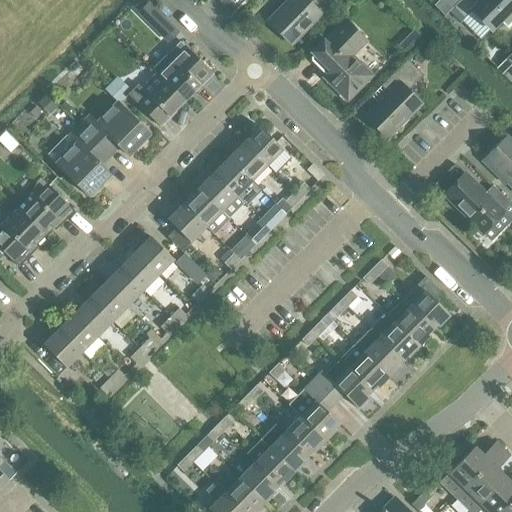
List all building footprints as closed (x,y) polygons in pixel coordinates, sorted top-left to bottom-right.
[(289,43),(319,13),(309,3),(311,0),(290,0),(269,22),(289,43)] [(511,0),(459,0),(453,6),(464,17),(471,10),(490,30),(499,20),(506,27),(511,21),(511,0)] [(148,17),(161,30),(171,40),(179,32),(156,9),(148,17)] [(365,41),(345,20),(325,41),(323,39),(311,52),(329,70),(323,76),(346,99),(370,75),(350,55),(365,41)] [(167,55),(152,70),(156,74),(183,100),(211,73),(180,42),(167,55)] [(496,68),(502,74),(511,65),(511,51),(505,59),(496,68)] [(385,137),(420,102),(408,91),(423,75),(406,59),(380,86),(388,94),(365,118),(385,137)] [(119,95),(130,83),(118,73),(107,86),(119,95)] [(137,85),(128,95),(159,125),(183,100),(156,74),(141,89),(137,85)] [(106,152),(107,152),(115,143),(129,156),(150,135),(117,102),(97,122),(90,115),(80,126),(106,152)] [(111,156),(107,152),(106,152),(80,126),(70,135),(77,142),(56,163),(89,196),(111,174),(102,166),(111,156)] [(259,126),(243,142),(266,164),(281,148),(259,126)] [(511,186),(511,142),(506,137),(484,159),(511,186)] [(243,142),(228,157),(251,180),(266,164),(243,142)] [(228,157),(212,173),(242,202),(248,197),(241,190),(251,180),(228,157)] [(436,184),(443,190),(465,166),(457,159),(436,184)] [(212,173),(197,189),(220,211),(228,218),(237,207),(242,202),(212,173)] [(511,218),(511,205),(498,192),(490,200),(463,173),(442,195),(481,234),(502,213),(510,220),(511,218)] [(32,193),(16,209),(40,233),(55,218),(61,224),(74,211),(40,177),(36,181),(32,193)] [(294,191),(301,198),(310,189),(303,182),(294,191)] [(197,189),(182,204),(204,227),(220,211),(197,189)] [(291,208),(301,198),(294,191),(284,201),(291,208)] [(174,228),(166,236),(181,251),(189,242),(204,227),(182,204),(166,220),(174,228)] [(275,204),(260,220),(263,223),(270,229),(279,220),(285,214),(275,204)] [(0,256),(4,253),(18,267),(31,254),(25,248),(40,233),(16,209),(0,225),(0,224),(0,256)] [(260,220),(245,235),(254,244),(260,239),(270,229),(263,223),(260,220)] [(245,235),(229,251),(232,254),(239,260),(248,250),(254,244),(245,235)] [(134,253),(157,275),(173,259),(150,237),(134,253)] [(141,291),(157,275),(134,253),(119,269),(141,291)] [(232,254),(223,263),(230,269),(239,260),(232,254)] [(370,269),(377,276),(387,266),(380,259),(370,269)] [(126,306),(141,291),(119,269),(103,284),(126,306)] [(368,285),(377,276),(370,269),(362,278),(368,285)] [(424,276),(401,300),(431,329),(436,324),(439,325),(449,315),(433,299),(440,292),(424,276)] [(112,320),(126,306),(103,284),(90,298),(112,320)] [(197,302),(207,293),(200,286),(190,296),(197,302)] [(340,300),(347,306),(356,296),(350,290),(340,300)] [(96,336),(112,320),(90,298),(74,314),(96,336)] [(338,315),(347,306),(340,300),(331,309),(338,315)] [(386,314),(386,315),(393,322),(394,321),(418,346),(427,337),(427,334),(431,329),(401,300),(386,314)] [(170,316),(177,323),(185,314),(179,308),(170,316)] [(82,351),(96,336),(74,314),(59,329),(82,351)] [(166,333),(177,323),(170,316),(160,327),(166,333)] [(310,330),(317,336),(326,327),(320,321),(310,330)] [(393,322),(378,337),(401,359),(406,355),(409,355),(418,346),(394,321),(393,322)] [(369,328),(354,344),(363,352),(388,377),(397,368),(396,364),(401,359),(378,337),(369,328)] [(66,367),(82,351),(59,329),(44,345),(66,367)] [(307,346),(317,336),(310,330),(301,340),(307,346)] [(139,348),(145,355),(155,345),(148,339),(139,348)] [(354,344),(339,359),(348,368),(371,390),(376,385),(379,386),(388,377),(363,352),(354,344)] [(136,364),(145,355),(139,348),(130,357),(136,364)] [(321,370),(311,379),(335,403),(343,394),(357,408),(367,398),(366,395),(371,390),(348,368),(339,359),(324,374),(321,370)] [(275,379),(284,369),(277,363),(268,373),(275,379)] [(109,377),(116,384),(124,376),(118,369),(109,377)] [(106,395),(116,384),(109,377),(99,388),(106,395)] [(311,379),(287,404),(300,416),(325,441),(335,432),(335,428),(339,424),(326,411),(335,403),(311,379)] [(246,395),(253,401),(262,391),(256,385),(246,395)] [(244,410),(253,401),(246,395),(237,404),(244,410)] [(215,426),(222,432),(232,422),(225,415),(215,426)] [(300,416),(284,432),(307,455),(312,450),(316,450),(325,441),(300,416)] [(276,424),(261,439),(269,447),(294,472),(304,462),(303,459),(307,455),(284,432),(276,424)] [(207,447),(222,432),(215,426),(201,441),(207,447)] [(261,439),(246,453),(255,462),(254,463),(277,486),(282,481),(285,481),(294,472),(269,447),(261,439)] [(191,463),(207,447),(201,441),(185,456),(191,463)] [(454,497),(502,447),(495,441),(482,454),(473,445),(438,481),(454,497)] [(502,447),(454,497),(469,511),(505,476),(497,469),(510,455),(502,447)] [(183,471),(191,463),(185,456),(176,465),(183,471)] [(254,463),(239,478),(264,503),(273,493),(273,490),(277,486),(254,463)] [(0,489),(9,480),(3,474),(2,473),(0,475),(0,489)] [(221,474),(212,483),(223,494),(241,511),(254,511),(264,503),(239,478),(232,485),(221,474)] [(469,511),(497,511),(511,497),(511,482),(505,476),(469,511)] [(212,483),(205,490),(216,501),(208,509),(211,511),(241,511),(223,494),(212,483)] [(410,511),(395,497),(379,511),(410,511)] [(511,511),(511,497),(497,511),(511,511)]
